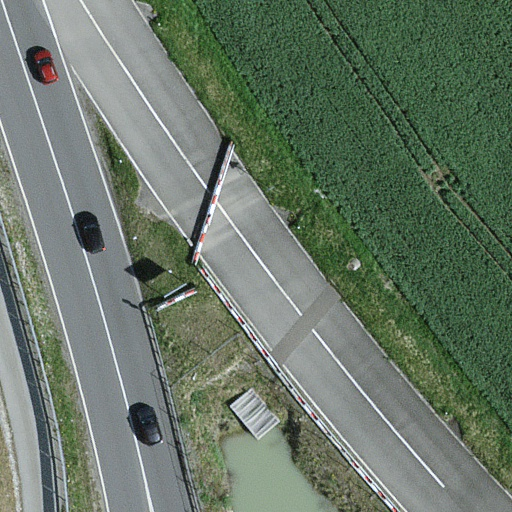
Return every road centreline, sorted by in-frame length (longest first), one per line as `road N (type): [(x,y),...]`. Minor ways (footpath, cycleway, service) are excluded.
road 1 (unclassified): [(477,511),(168,136),(83,0)]
road 2 (primary): [(141,462),(1,0)]
